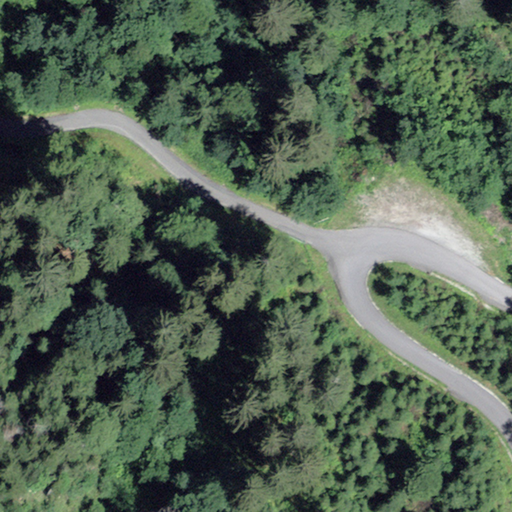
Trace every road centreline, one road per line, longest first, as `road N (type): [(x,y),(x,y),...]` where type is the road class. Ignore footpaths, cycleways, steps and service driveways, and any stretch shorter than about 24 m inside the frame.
road 1 (unclassified): [(349,253),(218,193),(127,122),(0,121)]
road 2 (unclassified): [(349,253),(354,289),(371,320),(486,402),(511,433)]
road 3 (unclassified): [(511,297),(411,249),(373,243),(349,253)]
